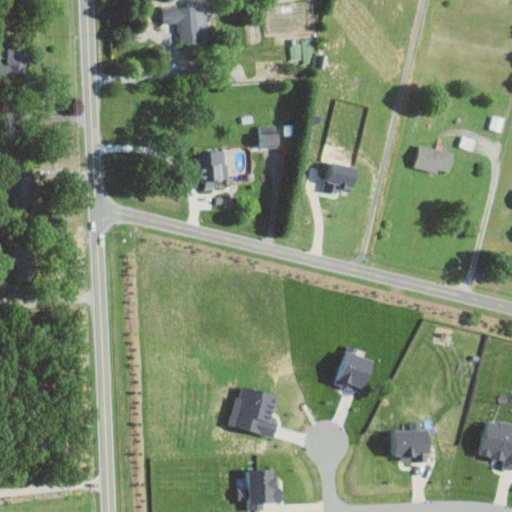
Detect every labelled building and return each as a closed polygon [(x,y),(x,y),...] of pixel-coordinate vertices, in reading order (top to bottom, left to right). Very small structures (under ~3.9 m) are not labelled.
[(208,37),(207,8),(167,8),(167,28),(186,28),(186,43),(199,43),(199,37),(208,37)] [(1,75),(30,76),(31,46),(10,46),(9,62),(1,62),(1,75)] [(272,125),(263,125),(263,131),(248,132),(249,147),(273,146),(272,125)] [(406,165),(445,174),(450,153),(411,143),(406,165)] [(195,179),(220,179),(219,149),(194,149),(195,179)] [(350,166),(317,161),(314,179),(319,180),(318,188),(345,193),(350,166)] [(21,175),(0,174),(0,195),(14,196),(14,204),(20,204),(21,175)] [(0,267),(10,267),(10,249),(0,249),(0,267)] [(358,358),(333,349),(323,380),(347,388),(358,358)] [(221,425),(261,434),(264,421),(260,420),(264,400),(244,396),(245,389),(230,386),(221,425)] [(469,453),(494,458),(493,467),(509,470),(511,455),(511,425),(475,419),(469,453)] [(420,460),(419,429),(378,430),(378,453),(392,453),(392,460),(420,460)] [(236,468),(237,510),(254,509),(254,501),(271,501),(270,479),(259,480),(258,467),(236,468)]
